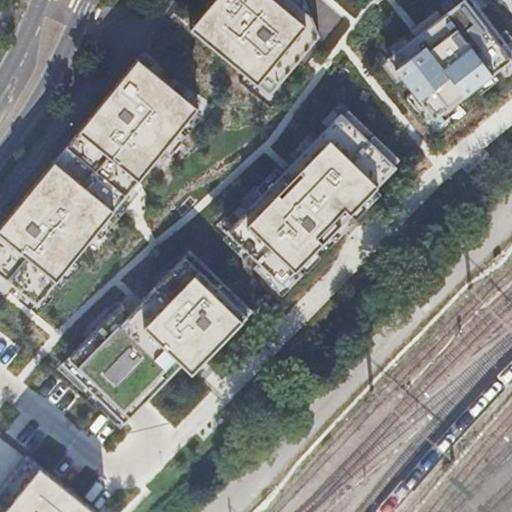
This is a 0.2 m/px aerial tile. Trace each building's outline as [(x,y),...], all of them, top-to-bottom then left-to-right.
[(305,0),(215,0),(192,29),(271,94),(320,36),(305,0)] [(511,47),(475,0),(462,0),(388,57),(435,119),(511,59),(511,47)] [(35,183),(0,225),(0,272),(37,303),(128,191),(198,104),(138,56),(109,92),(69,142),(67,144),(35,183)] [(227,229),(283,283),(398,166),(342,111),(227,229)] [(64,362),(126,422),(184,362),(193,371),(253,309),(192,249),(132,310),(123,301),(64,362)] [(0,489),(0,511),(101,511),(29,454),(0,489)]
